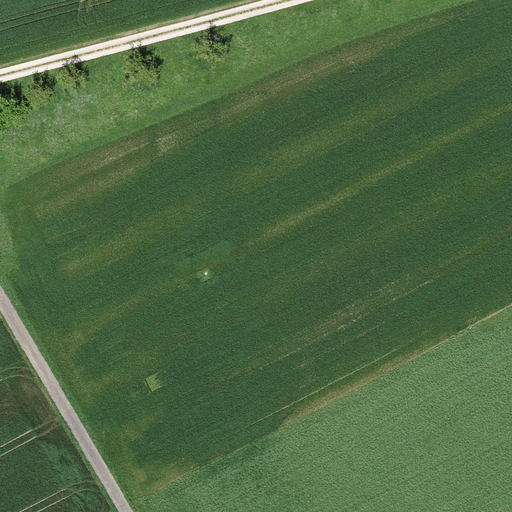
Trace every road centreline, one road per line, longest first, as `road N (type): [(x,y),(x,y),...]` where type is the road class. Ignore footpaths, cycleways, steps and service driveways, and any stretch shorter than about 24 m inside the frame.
road 1 (track): [(0,80),(302,0)]
road 2 (track): [(130,511),(0,289)]
